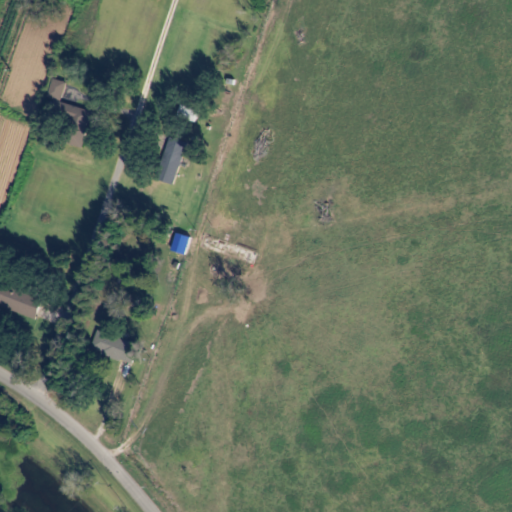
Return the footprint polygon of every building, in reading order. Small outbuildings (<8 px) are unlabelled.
[(67,144),(87,149),(96,113),(64,104),(70,83),(56,79),(51,98),(57,100),(53,115),(73,120),(67,144)] [(201,112),(183,106),(179,117),(197,124),(201,112)] [(157,179),(175,186),(191,144),(173,138),(157,179)] [(0,305),(37,321),(44,303),(0,285),(0,305)] [(93,351),(134,366),(141,347),(100,333),(93,351)]
